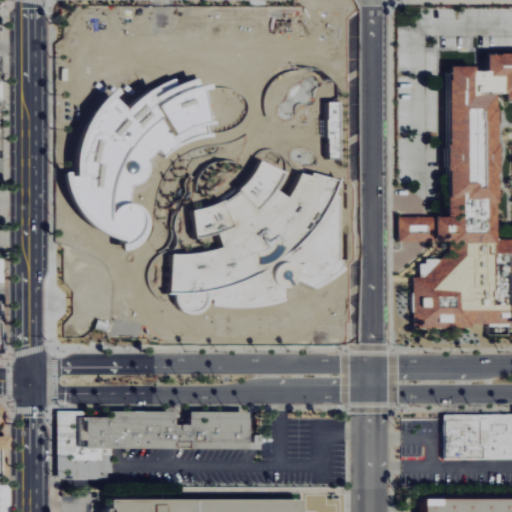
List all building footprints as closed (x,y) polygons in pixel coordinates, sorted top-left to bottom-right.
[(347,64),(347,45),(335,45),(335,64),(347,64)] [(511,57),(483,57),(483,74),(468,74),(468,69),(445,69),(447,218),(416,219),(396,219),(397,243),(414,242),(446,242),(446,251),(417,269),(417,280),(410,280),(411,331),(468,331),(468,327),(511,326),(511,57)] [(0,475),(10,475),(9,409),(0,405),(0,475)] [(53,480),(53,412),(82,412),(82,418),(103,418),(103,413),(170,413),(170,426),(185,426),(185,413),(244,413),(244,451),(106,451),(106,480),(53,480)] [(441,460),(511,460),(511,416),(441,416),(441,460)] [(10,511),(11,483),(0,482),(0,511),(10,511)] [(416,511),(416,500),(511,499),(511,511),(416,511)] [(98,511),(98,509),(104,509),(104,500),(292,500),(292,511),(98,511)]
